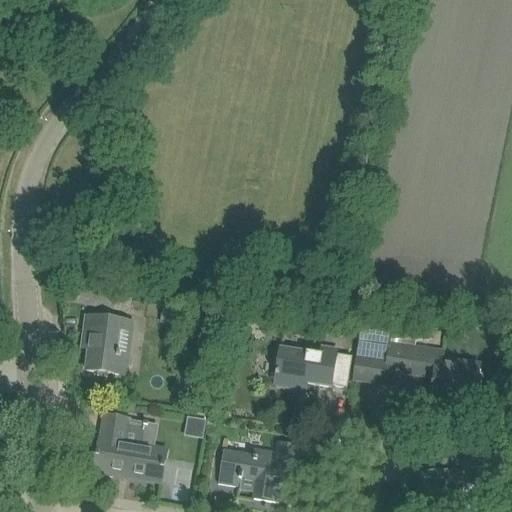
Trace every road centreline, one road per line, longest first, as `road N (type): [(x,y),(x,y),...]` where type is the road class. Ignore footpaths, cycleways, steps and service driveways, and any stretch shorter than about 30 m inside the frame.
road 1 (unclassified): [(41,506),(23,257),(34,186),(48,154),(162,0)]
road 2 (unknown): [(23,257),(511,318)]
road 3 (residential): [(371,511),(383,439),(329,431)]
